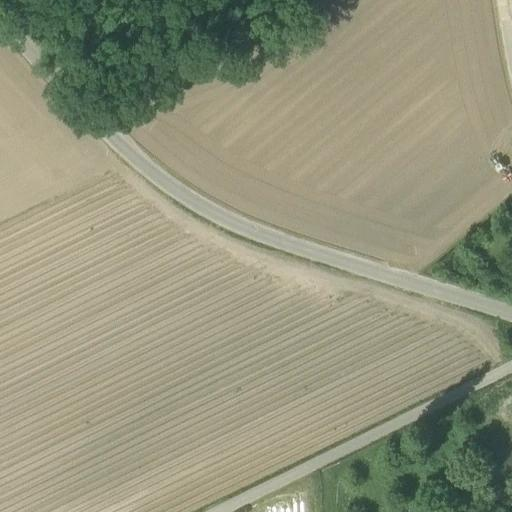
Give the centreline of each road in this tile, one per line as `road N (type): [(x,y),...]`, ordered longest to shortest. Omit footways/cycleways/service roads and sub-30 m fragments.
road 1 (unclassified): [(0,20),(148,175),(236,231),(511,314)]
road 2 (unclassified): [(511,369),(218,511)]
